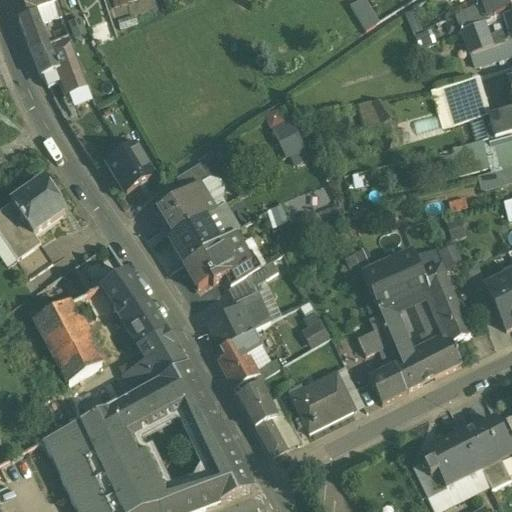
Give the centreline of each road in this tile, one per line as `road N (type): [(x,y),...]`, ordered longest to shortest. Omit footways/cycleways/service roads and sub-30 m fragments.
road 1 (secondary): [(0,6),(11,50),(63,153),(178,323),(268,483)]
road 2 (residential): [(511,359),(268,483)]
